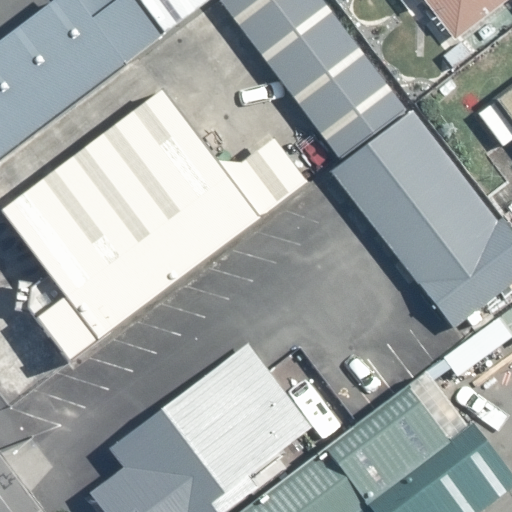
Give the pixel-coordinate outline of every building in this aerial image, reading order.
[(0,130),(133,28),(110,0),(2,0),(0,2),(0,130)] [(169,0),(110,0),(133,28),(169,0)] [(191,0),(302,142),(367,91),(295,0),(191,0)] [(418,0),(450,42),(505,0),(418,0)] [(232,211),(128,77),(0,175),(0,247),(69,337),(232,211)] [(511,85),(492,100),(511,127),(511,85)] [(495,255),(367,91),(302,142),(295,147),(423,310),(495,255)] [(190,511),(287,437),(203,330),(65,437),(81,458),(57,477),(84,511),(190,511)] [(242,511),(482,511),(511,490),(511,471),(473,418),(446,438),(409,388),(242,511)]
